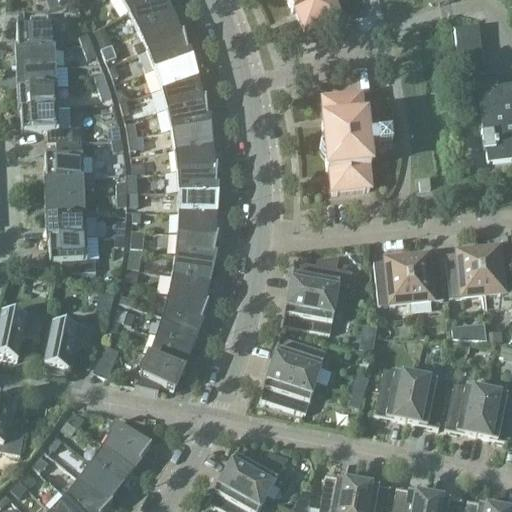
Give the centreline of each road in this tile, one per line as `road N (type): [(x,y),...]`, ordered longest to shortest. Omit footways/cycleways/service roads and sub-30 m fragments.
road 1 (residential): [(511,486),(195,424)]
road 2 (residential): [(511,219),(260,245)]
road 3 (residential): [(260,245),(246,102),(210,0)]
road 4 (residential): [(195,424),(0,384)]
road 5 (residential): [(195,424),(260,245)]
